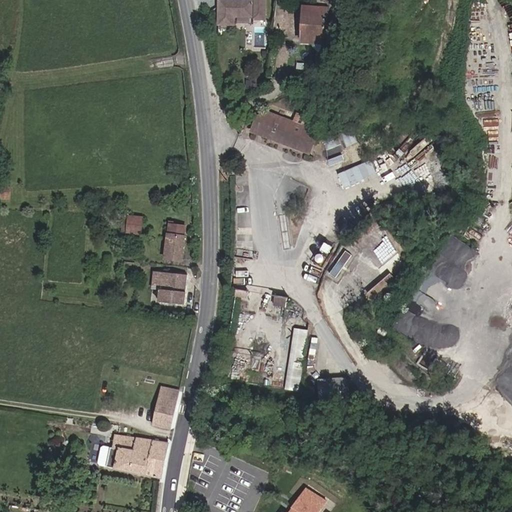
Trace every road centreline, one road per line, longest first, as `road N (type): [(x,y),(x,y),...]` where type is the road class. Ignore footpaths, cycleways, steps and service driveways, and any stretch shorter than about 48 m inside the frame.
road 1 (tertiary): [(185,0),(211,232),(206,313),(167,511)]
road 2 (unknown): [(181,434),(0,402)]
